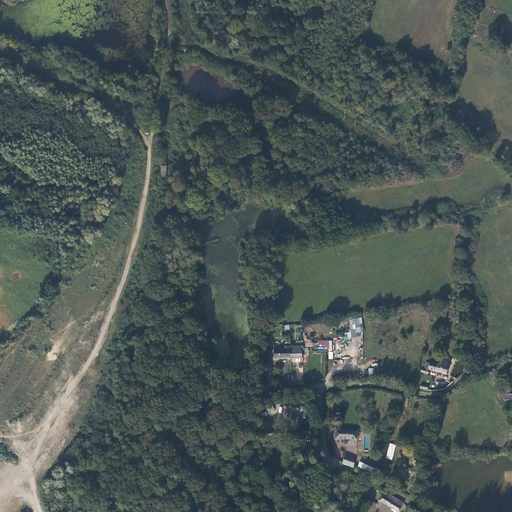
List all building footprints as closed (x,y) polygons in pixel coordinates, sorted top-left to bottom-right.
[(361,319),(350,320),(351,337),(363,335),(361,319)] [(318,340),(318,346),(328,346),(328,351),(332,351),(332,340),(318,340)] [(274,360),(291,359),(290,347),(286,348),(286,350),(274,351),(274,360)] [(291,359),(302,358),(302,348),(303,348),(303,347),(295,347),(290,347),(291,359)] [(448,364),(440,362),(438,361),(438,364),(426,361),(423,371),(427,372),(428,370),(446,374),(448,367),(448,364)] [(357,440),(357,431),(335,430),(335,438),(357,440)] [(389,443),(385,458),(392,460),(396,445),(389,443)] [(342,463),(353,468),(355,461),(345,456),(342,463)] [(377,476),(379,471),(360,463),(358,467),(377,476)] [(379,500),(397,511),(398,511),(403,503),(386,491),(379,500)]
